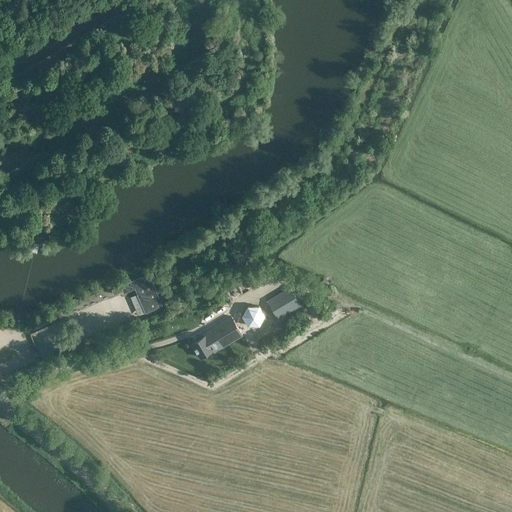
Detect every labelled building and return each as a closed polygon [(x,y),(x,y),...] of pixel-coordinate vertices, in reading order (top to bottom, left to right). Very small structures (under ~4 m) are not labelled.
[(6,65),(5,63),(4,61),(0,63),(1,65),(0,65),(0,88),(9,84),(16,95),(38,82),(47,97),(88,73),(128,49),(118,33),(141,20),(134,9),(149,0),(116,0),(117,2),(118,2),(117,0),(120,0),(124,6),(127,10),(72,42),(13,77),(11,73),(9,70),(6,65)] [(13,0),(3,7),(3,8),(20,5),(23,3),(30,15),(40,9),(51,26),(54,31),(57,37),(58,36),(54,25),(56,23),(59,21),(68,30),(69,30),(65,24),(63,20),(52,2),(55,0),(13,0)] [(244,45),(227,44),(200,61),(172,77),(173,79),(190,76),(195,73),(202,84),(209,80),(211,83),(228,73),(226,70),(233,66),(226,54),(232,51),(244,47),(244,45)] [(123,116),(122,116),(125,125),(121,127),(115,120),(114,120),(118,127),(125,140),(134,135),(127,122),(123,116)] [(10,172),(0,177),(0,187),(1,187),(6,183),(14,195),(21,191),(22,194),(39,183),(38,181),(45,176),(38,165),(43,162),(54,148),(53,147),(26,162),(10,172)] [(146,312),(162,305),(153,284),(157,282),(152,272),(121,285),(124,293),(135,288),(146,312)] [(278,319),(301,305),(290,287),(268,301),(278,319)] [(265,315),(259,306),(248,306),(243,316),(249,325),(260,325),(265,315)] [(243,335),(232,316),(203,333),(197,337),(198,340),(192,343),(201,357),(213,350),(214,352),(243,335)]
